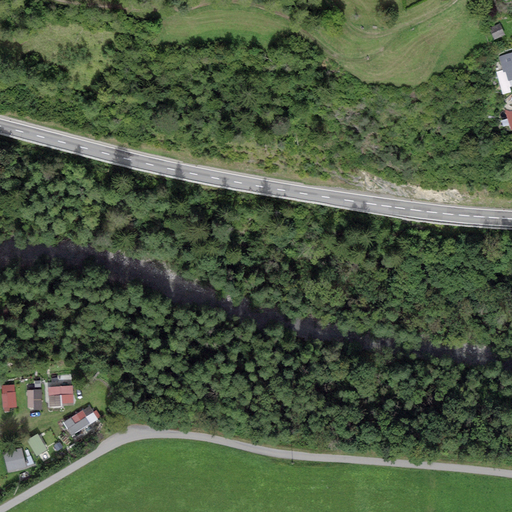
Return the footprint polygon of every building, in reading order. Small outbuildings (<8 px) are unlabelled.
[(493,43),(505,40),(500,27),(489,31),(493,43)] [(511,54),(500,59),(508,84),(511,82),(511,54)] [(51,405),(72,406),(72,390),(51,390),(51,405)] [(27,443),(36,460),(47,454),(38,437),(27,443)] [(21,450),(3,454),(4,459),(22,455),(21,450)] [(21,456),(4,461),(8,475),(25,470),(21,456)]
